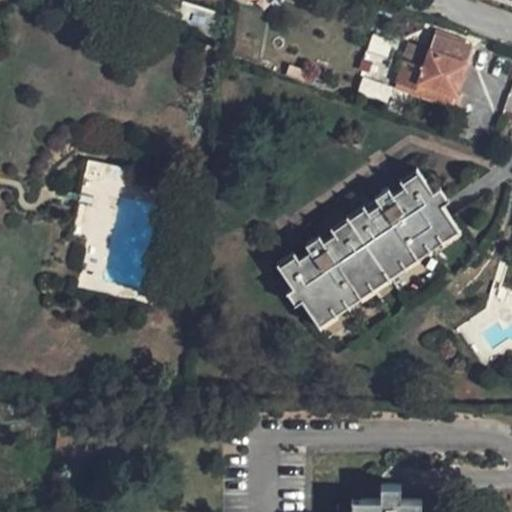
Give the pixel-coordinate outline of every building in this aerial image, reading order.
[(397,87),(458,110),(462,97),(458,95),(474,48),(433,35),(428,49),(422,68),(407,63),(405,62),(397,87)] [(422,68),(428,49),(413,44),(407,63),(422,68)] [(141,177),(94,165),(91,179),(138,190),(141,177)] [(320,323),(456,228),(421,177),(391,198),(387,192),(373,202),(378,208),(323,245),(319,238),(306,247),(311,254),(284,272),(320,323)] [(461,236),(456,228),(320,323),(325,331),(461,236)] [(421,511),(422,504),(401,503),(400,488),(381,488),(381,502),(361,502),(361,511),(421,511)] [(352,502),(351,511),(361,511),(361,502),(352,502)]
